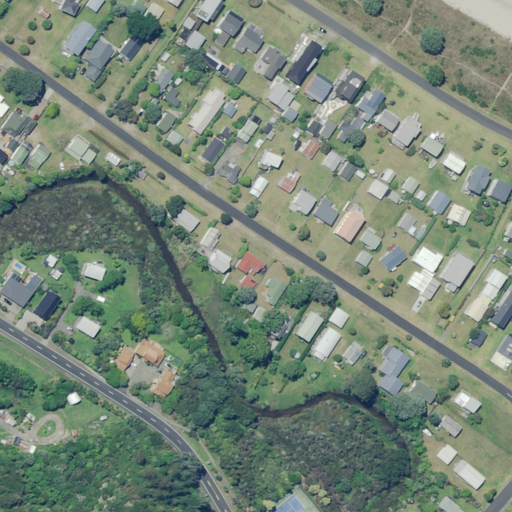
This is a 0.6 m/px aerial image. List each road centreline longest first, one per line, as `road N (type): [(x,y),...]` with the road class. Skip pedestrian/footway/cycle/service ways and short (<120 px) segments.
road 1 (residential): [(511,397),(139,148),(0,45)]
road 2 (secondary): [(225,511),(168,431),(0,322)]
road 3 (residential): [(511,135),(294,0)]
